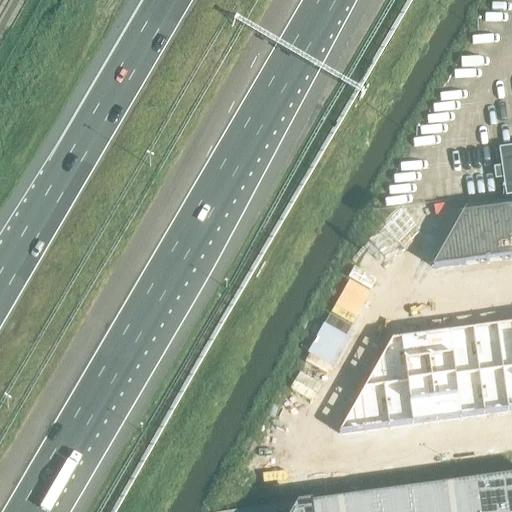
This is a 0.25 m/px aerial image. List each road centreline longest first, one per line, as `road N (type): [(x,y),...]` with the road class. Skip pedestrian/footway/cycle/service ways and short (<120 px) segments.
road 1 (motorway): [(26,511),(326,0)]
road 2 (motorway): [(170,0),(0,283)]
